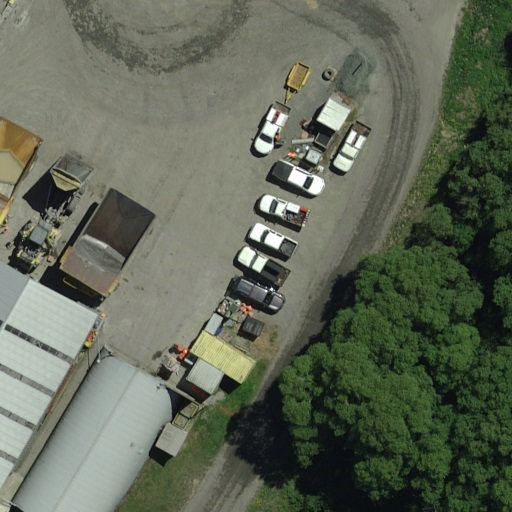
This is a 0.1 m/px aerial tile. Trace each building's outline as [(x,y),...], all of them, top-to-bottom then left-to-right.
[(0,167),(0,216),(25,235),(48,202),(0,167)] [(63,231),(40,258),(83,295),(106,269),(63,231)] [(194,306),(217,256),(189,243),(166,294),(194,306)] [(0,495),(93,335),(0,281),(0,495)] [(242,390),(280,326),(230,296),(192,360),(242,390)] [(115,511),(170,417),(84,368),(1,511),(115,511)]
